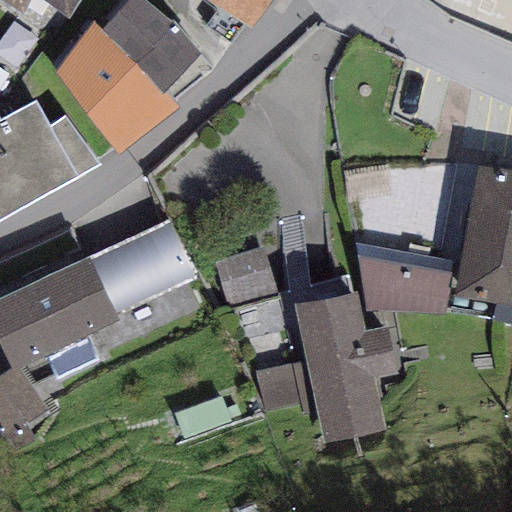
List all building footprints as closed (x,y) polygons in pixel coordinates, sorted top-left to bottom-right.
[(0,0),(0,4),(20,18),(32,0),(34,0),(69,23),(82,0),(0,0)] [(139,0),(132,0),(101,34),(162,100),(166,96),(172,102),(212,67),(172,22),(168,26),(139,0)] [(205,0),(253,31),(273,0),(205,0)] [(93,25),(53,78),(118,159),(180,110),(172,102),(166,96),(162,100),(101,34),(93,25)] [(0,224),(99,171),(63,122),(49,131),(34,106),(0,123),(0,224)] [(511,176),(476,170),(454,301),(511,310),(511,176)] [(168,225),(88,263),(115,319),(194,281),(168,225)] [(452,264),(356,245),(364,312),(443,319),(452,264)] [(262,248),(214,263),(228,311),(277,296),(262,248)] [(88,263),(0,304),(0,351),(9,371),(12,376),(19,373),(118,326),(115,319),(88,263)] [(355,298),(295,311),(307,363),(256,374),(268,428),(317,417),(323,447),(383,434),(371,384),(395,378),(385,332),(363,336),(355,298)] [(44,413),(19,373),(12,376),(9,371),(0,376),(0,439),(11,457),(35,440),(24,427),(44,413)]
